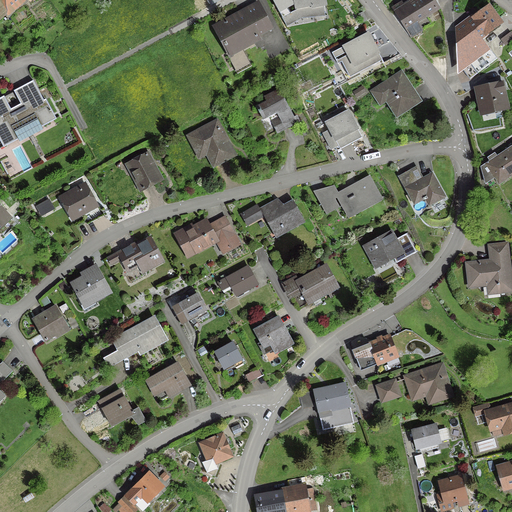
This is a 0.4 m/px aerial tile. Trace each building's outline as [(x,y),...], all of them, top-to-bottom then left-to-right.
[(0,0),(0,19),(5,15),(7,16),(8,15),(6,13),(20,2),(22,2),(24,0),(33,0),(0,0)] [(273,0),(288,27),(305,18),(327,17),(324,0),(273,0)] [(431,0),(412,0),(394,11),(410,37),(420,30),(416,22),(437,9),(431,0)] [(214,28),(229,56),(258,40),(256,35),(269,28),(257,4),(229,19),(222,22),(223,23),(214,28)] [(459,29),(462,53),(480,41),(478,38),(500,23),(499,21),(488,7),(459,29)] [(361,23),(366,21),(362,12),(357,15),(361,23)] [(382,59),(369,34),(334,52),(339,62),(343,60),(351,75),(382,59)] [(480,41),(462,53),(477,73),(494,60),(480,41)] [(407,104),(417,98),(402,74),(372,94),(373,94),(380,104),(385,100),(396,117),(409,108),(407,104)] [(0,142),(2,148),(19,139),(15,132),(36,122),(39,128),(55,119),(45,100),(43,101),(32,81),(31,81),(32,82),(18,89),(25,102),(5,112),(0,102),(0,142)] [(507,107),(501,83),(475,88),(481,113),(507,107)] [(353,93),(356,97),(364,92),(361,87),(353,93)] [(270,122),(276,133),(296,123),(280,93),(255,107),(261,118),(267,115),(267,114),(271,112),(272,112),(273,112),(272,111),(275,110),(279,118),(270,122)] [(348,112),(326,123),(330,131),(324,133),(334,152),(362,137),(348,112)] [(202,145),(213,166),(233,155),(216,122),(188,137),(195,149),(202,145)] [(511,147),(496,158),(494,154),(487,158),(490,162),(481,168),(485,183),(494,177),(498,183),(511,173),(511,147)] [(131,174),(140,191),(160,180),(146,154),(129,163),(134,172),(131,174)] [(417,182),(411,171),(399,177),(413,204),(422,199),(423,201),(427,199),(426,197),(430,194),(434,202),(444,197),(431,174),(417,182)] [(380,197),(369,178),(336,196),(347,215),(380,197)] [(89,220),(103,213),(97,204),(95,205),(85,186),(61,199),(71,218),(84,211),(89,220)] [(278,209),(274,202),(259,210),(257,206),(241,215),(247,225),(263,216),(273,233),(281,229),(283,233),(295,226),(293,222),(301,218),(292,201),(278,209)] [(0,226),(10,218),(0,206),(0,226)] [(239,244),(236,239),(225,218),(216,223),(225,239),(217,244),(222,253),(239,244)] [(186,232),(185,229),(175,234),(184,251),(193,246),(196,252),(216,241),(205,222),(186,232)] [(393,259),(402,254),(390,231),(363,246),(373,264),(391,255),(393,259)] [(131,249),(129,247),(117,253),(124,266),(135,260),(142,271),(161,261),(150,239),(131,249)] [(489,247),(491,262),(466,265),(469,286),(486,284),(487,295),(497,294),(497,292),(511,290),(505,245),(489,247)] [(117,260),(114,255),(107,259),(110,264),(117,260)] [(83,278),(71,284),(83,306),(109,292),(95,267),(82,274),(83,278)] [(257,285),(248,268),(247,267),(217,283),(221,291),(230,286),(235,296),(257,285)] [(297,282),(295,278),(282,285),(293,304),(305,297),(307,302),(326,292),(330,299),(332,298),(328,291),(336,286),(325,267),(297,282)] [(205,310),(196,294),(172,308),(181,323),(197,314),(201,321),(209,316),(205,310)] [(54,306),(32,320),(44,341),(54,335),(56,338),(70,329),(65,320),(63,321),(54,306)] [(275,353),(292,344),(277,317),(254,330),(260,343),(258,344),(264,354),(273,349),(275,353)] [(136,347),(136,348),(140,354),(165,340),(153,318),(128,332),(134,342),(132,343),(135,348),(136,347)] [(77,325),(73,319),(69,321),(72,328),(77,325)] [(225,327),(223,322),(212,328),(215,333),(225,327)] [(397,356),(389,336),(352,351),(358,366),(374,359),(376,364),(397,356)] [(240,360),(241,359),(231,343),(209,355),(211,358),(216,356),(223,369),(232,364),(235,368),(242,363),(240,360)] [(0,382),(11,371),(2,362),(0,363),(0,401),(5,396),(0,391),(0,382)] [(146,381),(158,402),(189,385),(177,364),(146,381)] [(450,395),(440,366),(405,377),(412,399),(434,391),(437,400),(450,395)] [(393,381),(377,387),(381,401),(398,395),(393,381)] [(344,384),(313,391),(318,413),(330,410),(329,407),(348,403),(344,384)] [(119,390),(103,399),(107,406),(102,409),(110,424),(131,412),(132,413),(138,409),(137,408),(131,411),(123,397),(119,390)] [(511,431),(511,405),(489,411),(487,404),(473,408),(475,416),(485,413),(490,429),(502,426),(504,433),(511,431)] [(233,435),(242,431),(238,424),(230,428),(233,435)] [(411,431),(415,448),(446,440),(447,438),(445,430),(443,429),(436,430),(435,425),(411,431)] [(215,464),(220,461),(226,459),(229,451),(222,433),(199,443),(206,460),(201,462),(206,473),(217,469),(215,464)] [(421,454),(414,456),(417,469),(424,467),(421,454)] [(506,488),(511,485),(511,463),(498,468),(501,478),(504,480),(506,488)] [(163,473),(159,477),(164,481),(168,477),(163,473)] [(141,495),(146,501),(161,486),(148,474),(126,496),(133,503),(141,495)] [(461,511),(460,506),(467,504),(460,477),(438,482),(441,494),(436,495),(440,511),(452,508),(453,511),(461,511)] [(312,511),(315,510),(312,489),(305,490),(304,487),(303,487),(303,488),(281,492),(254,497),(256,511),(285,511),(294,510),(294,511),(312,511)] [(131,505),(124,498),(119,503),(122,507),(118,510),(120,511),(127,511),(128,511),(127,511),(131,511),(135,509),(131,505)]
